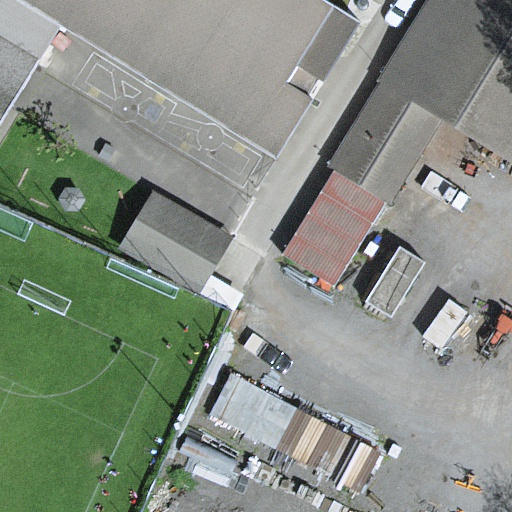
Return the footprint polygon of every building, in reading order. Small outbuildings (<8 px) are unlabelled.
[(0,0),(0,136),(57,39),(276,161),(356,18),(323,0),(0,0)] [(511,0),(428,0),(379,81),(435,114),(511,160),(511,0)] [(435,114),(379,81),(326,165),(382,201),(435,114)] [(329,290),(382,201),(326,165),(269,253),(329,290)] [(223,238),(146,193),(112,251),(188,296),(223,238)]
